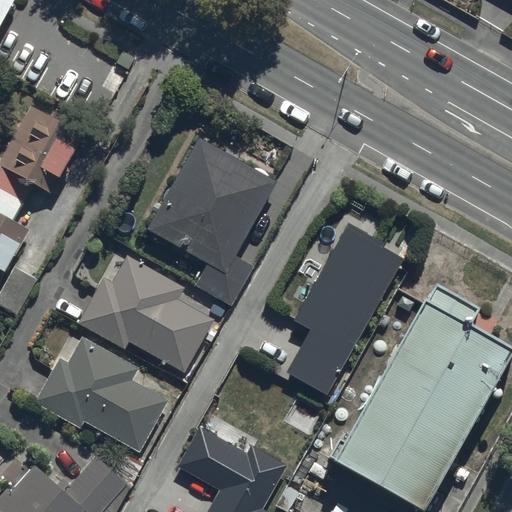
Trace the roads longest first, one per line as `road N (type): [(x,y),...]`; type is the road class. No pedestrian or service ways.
road 1 (secondary): [(511,198),(159,0)]
road 2 (secondary): [(312,0),(511,112)]
